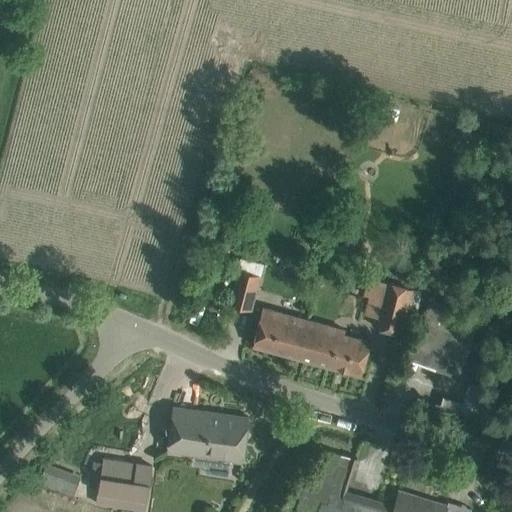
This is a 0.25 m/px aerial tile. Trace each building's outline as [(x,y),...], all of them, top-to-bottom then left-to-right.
[(259,273),(237,268),(228,303),(251,308),(259,273)] [(413,288),(384,280),(371,324),(401,332),(413,288)] [(464,316),(466,311),(428,296),(406,357),(431,367),(431,368),(472,382),(478,363),(465,359),(478,321),(464,316)] [(253,344),(298,357),(308,320),(263,307),(253,344)] [(308,320),(298,357),(361,374),(369,341),(343,334),(345,330),(308,320)] [(417,398),(413,413),(479,432),(486,409),(442,397),(439,405),(417,398)] [(248,417),(173,407),(167,450),(242,460),(248,417)] [(308,479),(300,511),(387,511),(388,510),(378,507),(364,503),(365,497),(345,492),(356,458),(319,449),(316,461),(313,460),(308,479)] [(96,503),(145,511),(146,500),(152,466),(103,458),(96,503)] [(80,475),(45,463),(39,482),(75,494),(80,480),(79,480),(80,475)] [(388,510),(387,511),(444,511),(446,506),(422,499),(398,492),(393,511),(388,510)]
